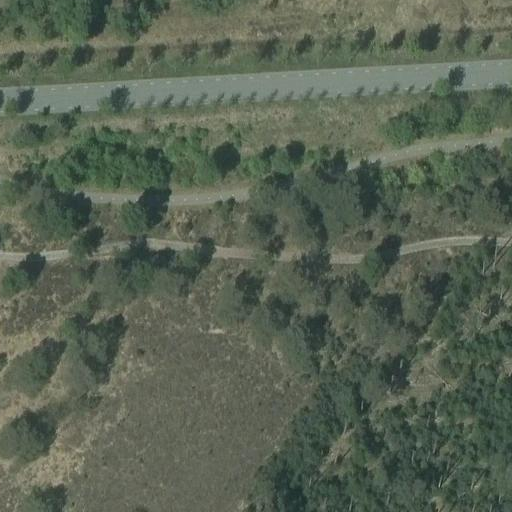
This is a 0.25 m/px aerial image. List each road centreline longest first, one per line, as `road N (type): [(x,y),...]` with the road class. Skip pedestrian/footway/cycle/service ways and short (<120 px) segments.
road 1 (unknown): [(0,257),(195,250),(352,260),(426,246),(511,243)]
road 2 (primary): [(0,102),(511,74)]
